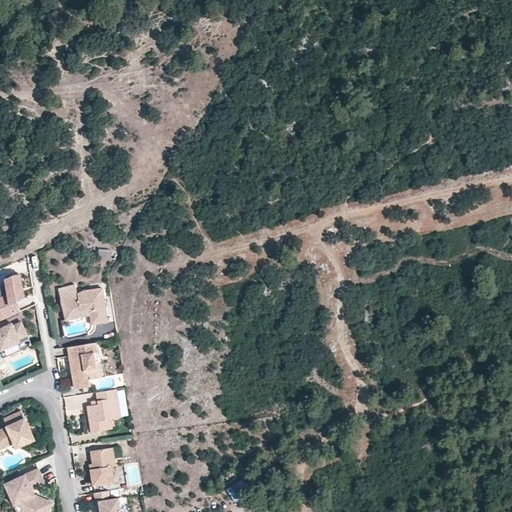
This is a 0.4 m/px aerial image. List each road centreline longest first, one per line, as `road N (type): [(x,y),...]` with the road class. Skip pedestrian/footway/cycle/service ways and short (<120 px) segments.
road 1 (track): [(345,212),(160,265)]
road 2 (track): [(345,212),(511,176)]
road 3 (residential): [(35,257),(51,368),(42,392)]
road 4 (residential): [(42,392),(56,413),(72,511)]
